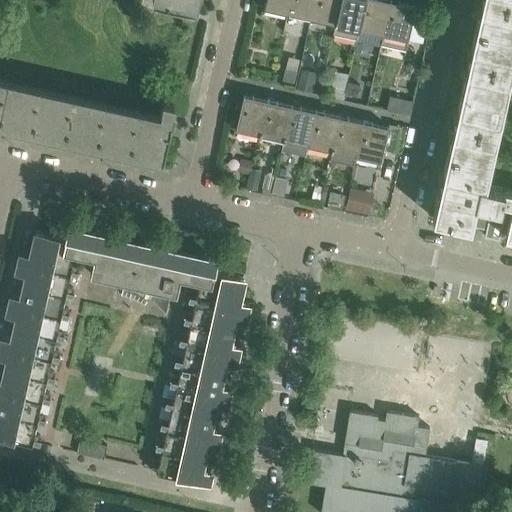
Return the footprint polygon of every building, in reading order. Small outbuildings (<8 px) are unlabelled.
[(287,13),(289,0),(264,0),(263,7),(287,13)] [(314,0),(289,0),(287,13),(311,18),(314,0)] [(340,0),(314,0),(311,18),(335,24),(340,0)] [(365,0),(340,0),(335,24),(333,34),(357,39),(359,29),(365,0)] [(390,0),(388,0),(365,0),(359,29),(383,35),(390,0)] [(415,6),(390,0),(383,35),(380,44),(405,50),(415,6)] [(511,0),(481,0),(433,218),(470,227),(470,225),(485,229),(487,221),(501,224),(499,232),(505,233),(504,234),(511,235),(511,190),(503,188),(480,183),(511,40),(511,0)] [(336,74),(336,95),(371,96),(372,70),(361,69),(361,75),(336,74)] [(0,121),(163,157),(171,121),(169,121),(173,105),(162,102),(158,119),(0,84),(0,121)] [(243,94),(235,128),(260,134),(268,100),(243,94)] [(268,100),(260,134),(284,139),(291,105),(268,100)] [(284,139),(282,149),(305,154),(308,145),(315,110),(291,105),(284,139)] [(315,110),(308,145),(332,150),(339,116),(315,110)] [(332,150),(330,160),(353,165),(355,156),(363,121),(339,116),(332,150)] [(363,121),(355,156),(379,161),(387,127),(363,121)] [(351,188),(347,208),(368,212),(372,193),(351,188)] [(67,227),(65,237),(66,237),(63,249),(75,252),(74,253),(94,257),(90,273),(124,281),(121,294),(129,296),(137,299),(144,303),(149,297),(168,301),(171,291),(176,293),(180,276),(199,280),(211,283),(214,270),(217,260),(206,258),(206,256),(196,254),(195,255),(185,253),(185,251),(175,249),(174,251),(164,248),(164,246),(154,244),(153,246),(131,241),(131,239),(121,237),(120,239),(110,236),(110,234),(100,232),(99,234),(89,232),(89,230),(79,227),(78,229),(67,227)] [(72,266),(74,253),(75,252),(63,249),(66,237),(65,237),(36,230),(31,254),(21,252),(19,262),(70,273),(77,274),(78,267),(72,266)] [(24,285),(65,294),(72,296),(74,288),(67,287),(70,273),(19,262),(17,272),(26,274),(24,285)] [(244,277),(214,270),(211,283),(199,280),(196,293),(189,292),(188,299),(195,301),(245,312),(248,302),(238,300),(244,277)] [(62,308),(65,294),(24,285),(21,296),(12,294),(10,304),(60,315),(67,317),(69,309),(62,308)] [(243,322),(245,312),(195,301),(192,314),(185,313),(183,320),(190,322),(231,331),(234,320),(243,322)] [(14,327),(56,336),(63,338),(64,330),(57,329),(60,315),(10,304),(8,314),(17,316),(14,327)] [(178,341),(185,343),(236,354),(238,344),(229,342),(231,331),(190,322),(187,336),(180,334),(178,341)] [(53,350),(56,336),(14,327),(12,338),(3,336),(0,346),(51,357),(58,359),(60,351),(53,350)] [(234,364),(236,354),(185,343),(182,357),(175,355),(174,362),(181,364),(222,373),(224,362),(234,364)] [(5,369),(46,378),(53,380),(55,372),(48,371),(51,357),(0,346),(0,347),(0,356),(7,358),(5,369)] [(169,384),(176,385),(226,396),(229,387),(219,385),(222,373),(181,364),(178,378),(171,376),(169,384)] [(43,392),(46,378),(5,369),(2,380),(0,379),(0,390),(41,399),(48,401),(50,394),(43,392)] [(224,406),(226,396),(176,385),(173,399),(166,397),(164,405),(171,406),(213,415),(215,404),(224,406)] [(0,412),(37,420),(44,422),(45,415),(38,413),(41,399),(0,390),(0,412)] [(159,426),(166,427),(217,439),(219,429),(210,427),(213,415),(171,406),(168,420),(161,418),(159,426)] [(342,453),(338,452),(313,448),(308,480),(325,483),(319,511),(477,511),(479,505),(477,504),(479,496),(481,496),(486,465),(424,455),(428,426),(415,424),(417,415),(386,410),(384,418),(376,417),(377,414),(349,409),(342,453)] [(34,434),(37,420),(0,412),(0,435),(32,442),(39,443),(41,436),(34,434)] [(215,449),(217,439),(166,427),(163,441),(156,439),(155,447),(162,448),(203,458),(206,447),(215,449)] [(104,458),(107,445),(79,439),(76,452),(104,458)] [(198,480),(198,479),(208,481),(210,471),(201,469),(203,458),(162,448),(159,462),(152,460),(150,468),(157,469),(157,470),(198,480)]
